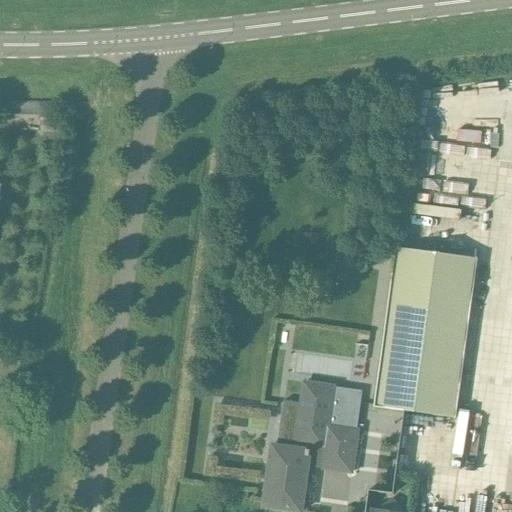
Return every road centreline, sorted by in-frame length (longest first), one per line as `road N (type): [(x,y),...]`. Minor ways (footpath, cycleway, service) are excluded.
road 1 (unclassified): [(85,511),(149,41)]
road 2 (secondary): [(484,0),(149,41)]
road 3 (unknown): [(511,463),(492,361),(511,220)]
road 4 (secondary): [(149,41),(0,45)]
